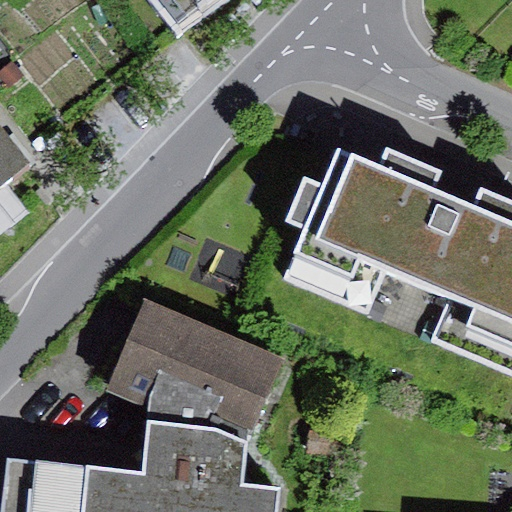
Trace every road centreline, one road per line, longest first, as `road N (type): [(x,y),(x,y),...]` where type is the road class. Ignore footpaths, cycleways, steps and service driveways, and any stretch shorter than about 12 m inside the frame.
road 1 (residential): [(326,20),(0,343)]
road 2 (residential): [(326,20),(375,59),(511,119)]
